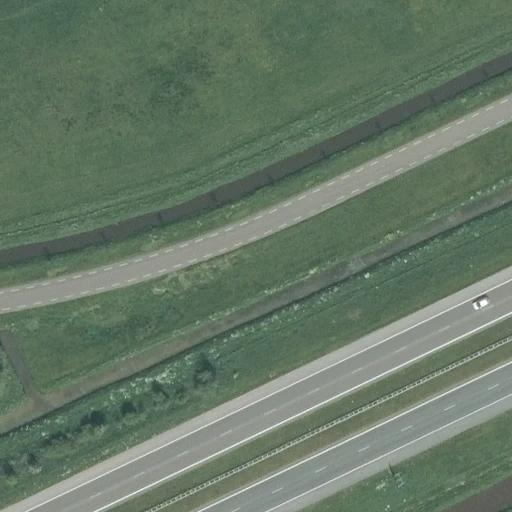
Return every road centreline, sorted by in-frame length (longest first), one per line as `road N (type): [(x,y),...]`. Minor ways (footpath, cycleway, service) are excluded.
road 1 (secondary): [(0,303),(148,268),(285,218),(511,109)]
road 2 (motorway): [(511,296),(60,511)]
road 3 (motorway): [(228,511),(511,375)]
